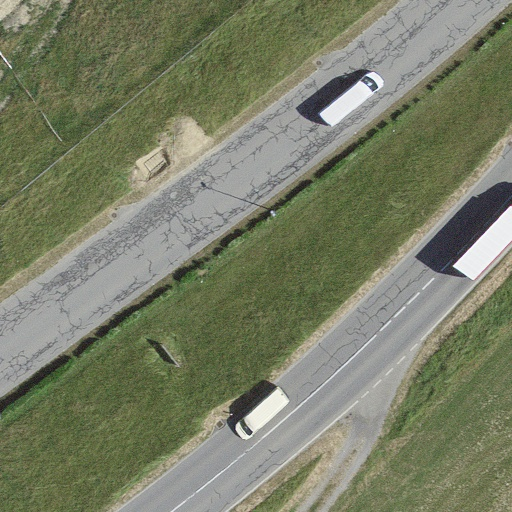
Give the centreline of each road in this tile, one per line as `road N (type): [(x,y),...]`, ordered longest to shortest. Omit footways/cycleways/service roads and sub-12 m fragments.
road 1 (residential): [(0,353),(458,0)]
road 2 (secondary): [(511,195),(416,297),(175,511)]
